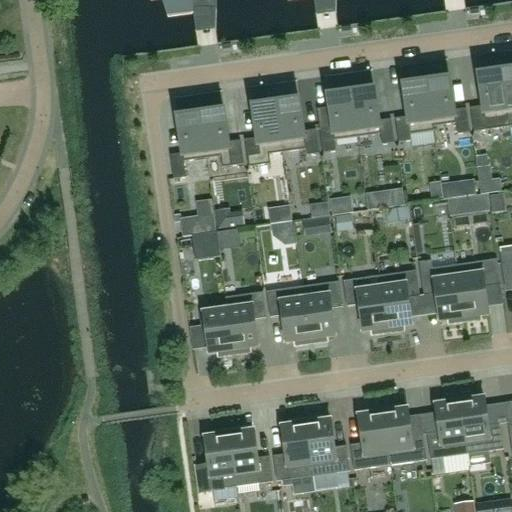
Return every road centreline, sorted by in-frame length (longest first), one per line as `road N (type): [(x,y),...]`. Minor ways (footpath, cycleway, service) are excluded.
road 1 (residential): [(511,32),(185,78),(154,98),(151,118),(189,391),(197,399),(511,356)]
road 2 (residential): [(0,220),(40,130),(29,0)]
